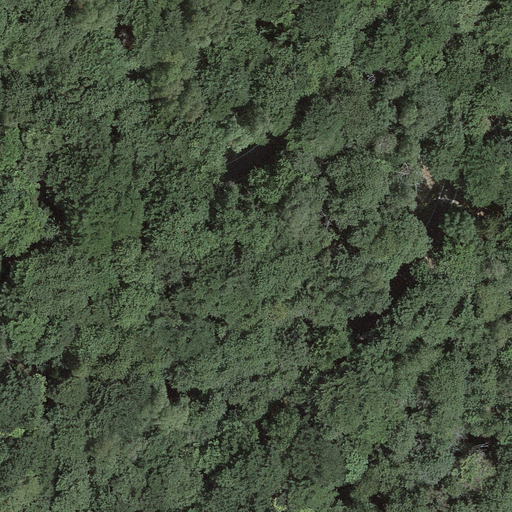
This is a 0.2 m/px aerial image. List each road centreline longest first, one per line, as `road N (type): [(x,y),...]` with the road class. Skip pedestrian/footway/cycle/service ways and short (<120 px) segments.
road 1 (unclassified): [(220,511),(432,228),(453,176),(483,0)]
road 2 (unclassified): [(388,0),(254,158),(195,184),(68,194),(0,245)]
